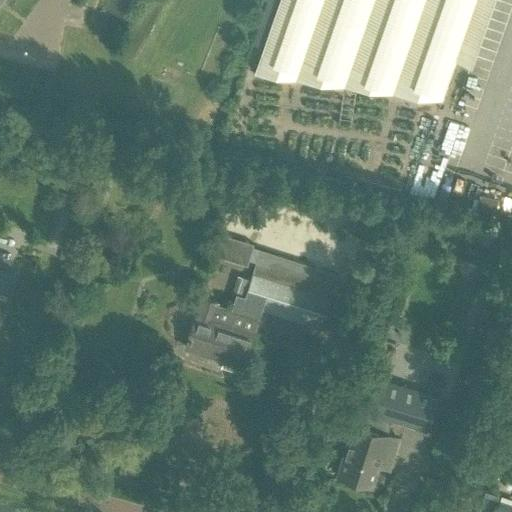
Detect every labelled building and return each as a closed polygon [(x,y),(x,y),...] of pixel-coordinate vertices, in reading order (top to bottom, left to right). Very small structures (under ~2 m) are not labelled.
[(278,0),(254,69),(254,70),(441,97),(455,58),(463,61),(470,63),(492,0),(278,0)] [(116,165),(131,168),(135,152),(120,149),(116,165)] [(352,229),(373,236),(381,212),(360,205),(362,199),(319,185),(314,201),(357,215),(352,229)] [(401,241),(418,247),(422,235),(421,235),(423,229),(408,224),(406,229),(406,228),(401,241)] [(214,255),(247,265),(253,243),(221,233),(214,255)] [(260,250),(253,273),(251,279),(243,304),(320,329),(330,297),(338,274),(260,250)] [(0,314),(13,273),(0,268),(0,314)] [(243,305),(243,304),(251,279),(237,275),(228,302),(233,303),(234,302),(243,305)] [(261,310),(243,304),(243,305),(234,302),(233,303),(232,307),(218,303),(200,297),(185,346),(184,349),(221,359),(220,361),(222,362),(221,366),(243,372),(245,366),(256,331),(254,331),(261,310)] [(489,326),(481,348),(493,352),(501,330),(489,326)] [(419,392),(370,376),(370,377),(361,407),(360,407),(360,408),(361,408),(358,417),(356,424),(354,424),(354,425),(358,426),(353,443),(349,442),(339,473),(340,473),(340,472),(370,482),(370,483),(371,483),(381,453),(391,457),(398,438),(386,434),(391,418),(424,429),(425,427),(424,427),(427,417),(433,397),(434,398),(435,397),(432,396),(435,386),(422,382),(419,392)] [(511,511),(511,509),(495,504),(498,495),(486,491),(478,511),(511,511)]
